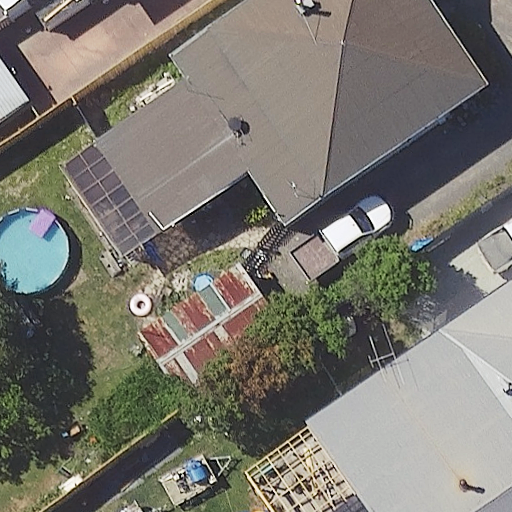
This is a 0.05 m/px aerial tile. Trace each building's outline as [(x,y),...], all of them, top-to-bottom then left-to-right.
[(0,0),(0,2),(10,17),(34,0),(0,0)] [(123,0),(101,0),(108,10),(123,0)] [(493,95),(427,0),(265,0),(171,64),(189,91),(252,182),(288,235),(493,95)] [(0,132),(32,111),(0,64),(0,132)] [(99,153),(161,243),(252,182),(189,91),(99,153)] [(511,511),(511,290),(302,434),(355,511),(511,511)]
